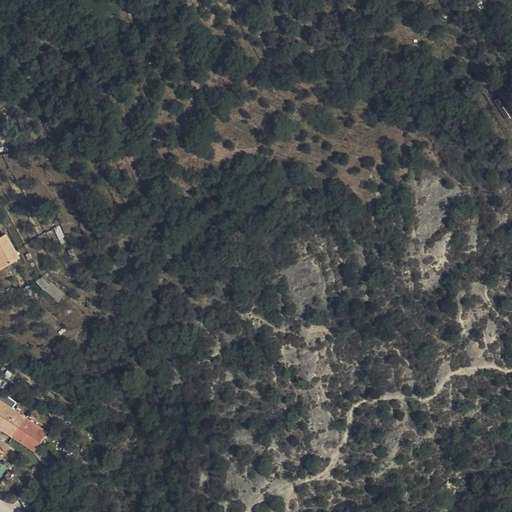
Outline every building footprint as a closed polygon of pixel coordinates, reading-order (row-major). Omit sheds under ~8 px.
[(511,113),(500,97),(494,101),(507,120),(511,116),(511,113)] [(5,234),(0,236),(0,269),(19,258),(5,234)] [(51,282),(52,280),(47,273),(42,276),(48,284),(44,289),(58,301),(64,294),(51,282)] [(48,284),(42,276),(36,282),(43,290),(44,289),(48,284)] [(35,291),(30,287),(26,293),(31,296),(35,291)] [(0,427),(36,451),(47,433),(0,401),(0,427)] [(53,472),(44,480),(49,486),(58,478),(53,472)]
